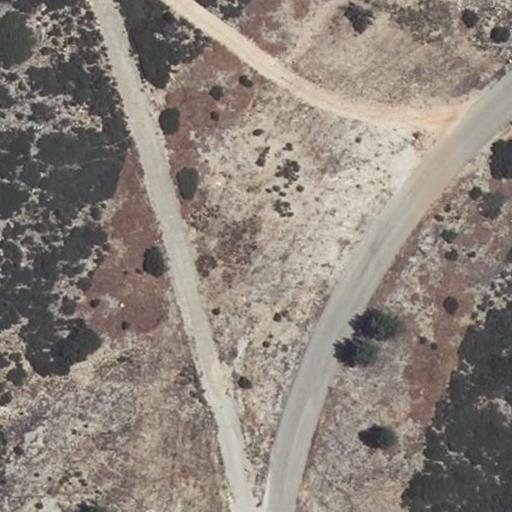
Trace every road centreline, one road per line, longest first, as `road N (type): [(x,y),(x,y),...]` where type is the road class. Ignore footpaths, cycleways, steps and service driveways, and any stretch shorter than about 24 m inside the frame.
road 1 (unclassified): [(255,511),(96,0)]
road 2 (unclassified): [(511,98),(394,228),(325,358),(283,511)]
